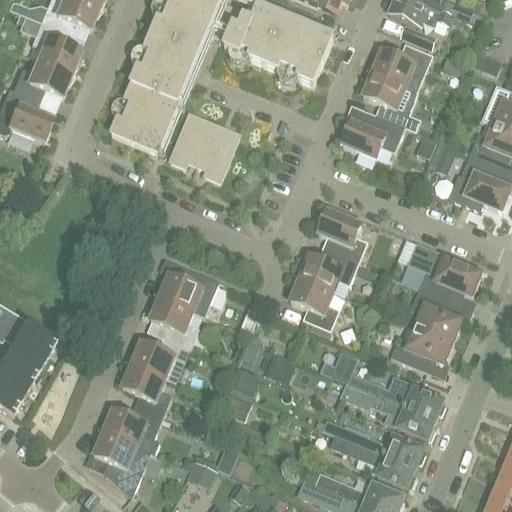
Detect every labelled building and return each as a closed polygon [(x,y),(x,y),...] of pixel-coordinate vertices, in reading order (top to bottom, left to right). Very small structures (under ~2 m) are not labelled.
[(53,0),(51,8),(41,29),(61,38),(66,26),(88,36),(98,13),(66,0),(53,0)] [(66,0),(98,13),(103,0),(66,0)] [(169,0),(112,140),(159,159),(208,39),(228,47),(225,54),(314,90),(333,44),(259,13),(256,20),(222,6),(224,0),(169,0)] [(289,0),(317,12),(322,1),(347,11),(351,0),(289,0)] [(454,22),(404,0),(397,0),(390,18),(422,32),(424,27),(436,32),(438,27),(450,32),(454,22)] [(404,0),(454,22),(470,29),(481,33),(486,23),(475,18),(447,6),(449,0),(404,0)] [(13,8),(9,15),(19,20),(25,22),(29,13),(18,8),(13,8)] [(43,56),(37,68),(69,81),(79,59),(56,48),(61,38),(41,29),(32,51),(43,56)] [(432,57),(437,44),(406,30),(400,44),(432,57)] [(383,57),(373,80),(405,94),(411,81),(421,86),(432,61),(406,49),(399,64),(383,57)] [(447,62),(442,75),(451,78),(456,65),(447,62)] [(22,75),(13,95),(33,104),(38,93),(60,103),(69,81),(37,68),(33,79),(22,75)] [(405,94),(373,80),(363,103),(380,110),(375,121),(402,133),(406,134),(417,139),(422,127),(407,121),(412,110),(401,105),(405,94)] [(511,97),(498,92),(484,126),(496,131),(511,137),(511,97)] [(9,138),(11,134),(44,148),(53,125),(29,115),(33,104),(13,95),(9,93),(0,113),(0,139),(4,141),(9,138)] [(406,134),(402,133),(370,119),(364,133),(353,128),(343,151),(360,159),(358,164),(359,168),(369,172),(374,170),(376,165),(377,166),(382,154),(395,159),(406,134)] [(187,166),(197,170),(214,130),(189,120),(170,165),(185,172),(187,166)] [(214,130),(197,170),(207,174),(204,180),(221,187),(240,141),(214,130)] [(470,161),(506,175),(511,162),(511,137),(496,131),(490,144),(478,140),(470,161)] [(465,204),(466,203),(486,211),(501,217),(510,196),(499,191),(506,175),(470,161),(457,192),(454,199),(465,204)] [(455,191),(451,201),(484,215),(486,211),(466,203),(465,204),(454,199),(457,192),(455,191)] [(346,265),(358,270),(367,248),(357,244),(363,230),(329,217),(319,241),(350,254),(346,265)] [(419,296),(452,310),(456,300),(457,296),(472,302),(481,281),(446,266),(447,263),(434,257),(432,260),(417,254),(419,250),(417,249),(407,271),(426,279),(419,296)] [(300,285),(333,299),(338,288),(349,292),(358,270),(346,265),(341,276),(309,263),(300,285)] [(194,317),(205,321),(219,288),(184,273),(178,286),(169,281),(160,303),(194,317)] [(333,299),(300,285),(291,307),(308,314),(303,326),(331,338),(340,315),(329,310),(333,299)] [(452,310),(419,296),(411,316),(422,321),(416,334),(452,349),(461,328),(446,322),(448,318),(452,310)] [(201,333),(189,328),(194,317),(160,303),(150,326),(167,333),(163,344),(191,355),(201,333)] [(251,339),(262,313),(250,309),(240,335),(251,339)] [(0,348),(1,349),(7,338),(15,343),(0,367),(0,416),(9,422),(57,345),(0,311),(0,348)] [(452,349),(416,334),(411,348),(399,343),(390,363),(426,378),(432,365),(443,370),(452,349)] [(131,371),(166,385),(171,373),(182,377),(191,355),(163,344),(159,355),(141,348),(131,371)] [(255,377),(264,354),(248,348),(240,370),(255,377)] [(358,365),(341,358),(331,382),(347,389),(383,404),(436,427),(444,407),(414,395),(416,391),(393,381),(387,396),(352,381),(358,365)] [(135,412),(163,423),(172,402),(161,397),(166,385),(131,371),(122,394),(140,401),(135,412)] [(370,411),(379,415),(401,424),(397,434),(427,447),(436,427),(347,389),(341,404),(369,415),(370,411)] [(220,418),(245,428),(253,410),(228,399),(220,418)] [(163,423),(135,412),(130,424),(112,417),(103,439),(138,453),(154,460),(159,448),(154,446),(163,423)] [(345,434),(343,433),(327,426),(323,436),(334,441),(334,439),(339,441),(416,474),(424,455),(394,442),(390,453),(369,443),(370,441),(346,431),(345,434)] [(138,453),(103,439),(93,462),(109,469),(104,481),(132,504),(146,470),(133,465),(138,453)] [(416,474),(339,441),(334,439),(334,441),(329,451),(381,473),(377,482),(407,495),(416,474)] [(511,463),(509,463),(500,484),(511,489),(511,463)] [(306,485),(316,489),(368,511),(400,511),(404,504),(374,491),(370,500),(321,479),(319,482),(309,477),(305,485),(306,485)] [(511,511),(511,489),(500,484),(491,506),(506,511),(511,511)] [(368,511),(316,489),(306,485),(299,501),(326,511),(368,511)]
